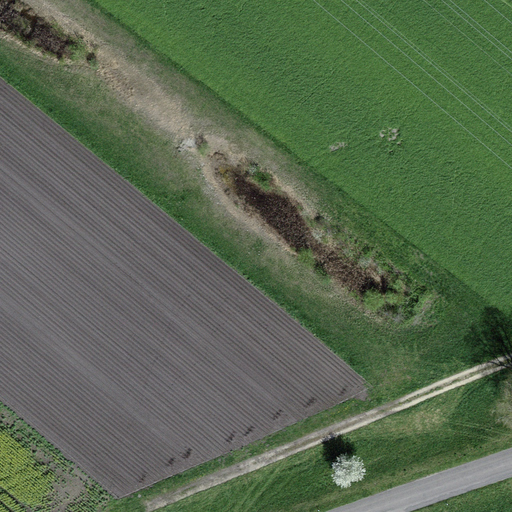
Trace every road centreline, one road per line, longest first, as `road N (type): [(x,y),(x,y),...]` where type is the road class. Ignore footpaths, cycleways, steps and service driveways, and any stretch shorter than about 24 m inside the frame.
road 1 (track): [(511,360),(149,506)]
road 2 (unclassified): [(511,451),(335,511)]
